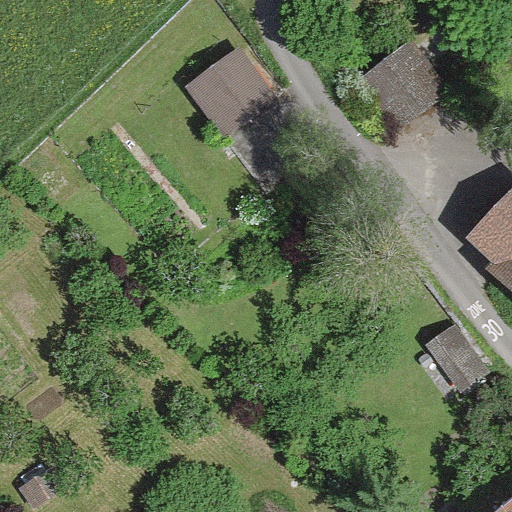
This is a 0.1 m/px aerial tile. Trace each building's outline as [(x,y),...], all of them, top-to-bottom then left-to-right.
[(465,32),(433,56),(448,76),(480,52),(465,32)] [(407,43),(358,83),(396,129),(445,89),(407,43)] [(277,102),(234,45),(177,88),(219,145),(277,102)] [(511,228),(471,272),(511,309),(511,228)] [(511,511),(511,495),(490,511),(511,511)]
